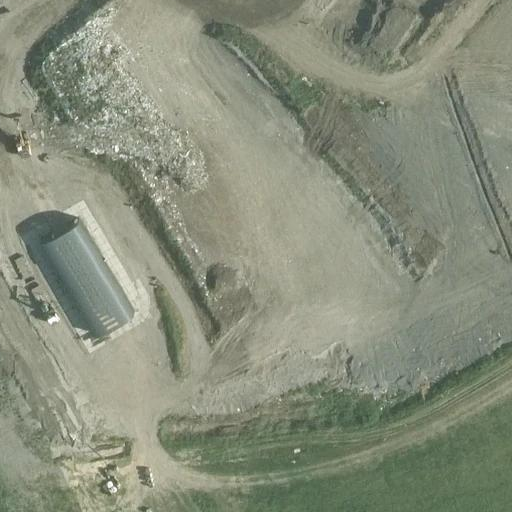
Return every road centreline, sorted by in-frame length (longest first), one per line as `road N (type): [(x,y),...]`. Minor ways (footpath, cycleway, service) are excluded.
road 1 (track): [(0,273),(102,380),(203,399),(312,362),(511,254)]
road 2 (track): [(0,183),(22,199),(94,192),(163,135),(174,99),(123,26)]
